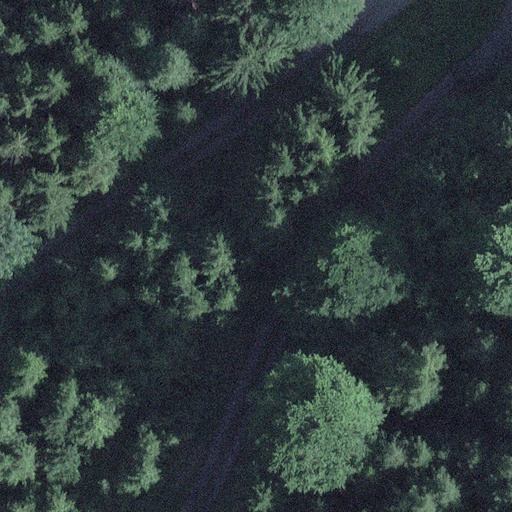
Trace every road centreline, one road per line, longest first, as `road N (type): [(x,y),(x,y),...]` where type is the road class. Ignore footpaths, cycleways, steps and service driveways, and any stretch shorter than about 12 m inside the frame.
road 1 (track): [(511,47),(459,86),(384,191),(283,350),(210,511)]
road 2 (track): [(0,304),(399,0)]
